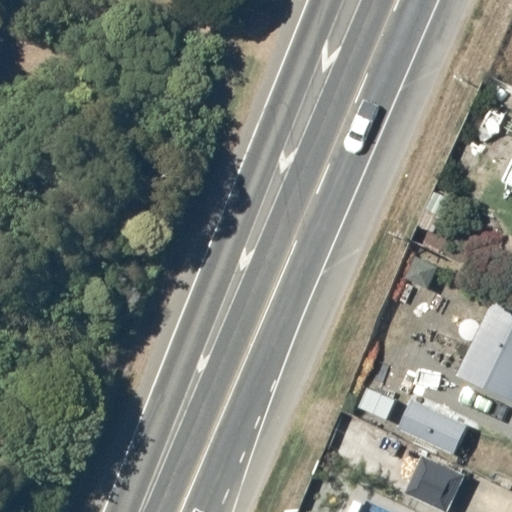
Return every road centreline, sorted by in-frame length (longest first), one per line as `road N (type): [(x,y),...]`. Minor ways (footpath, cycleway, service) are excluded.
road 1 (trunk): [(178,511),(398,0)]
road 2 (trunk): [(176,0),(0,405)]
